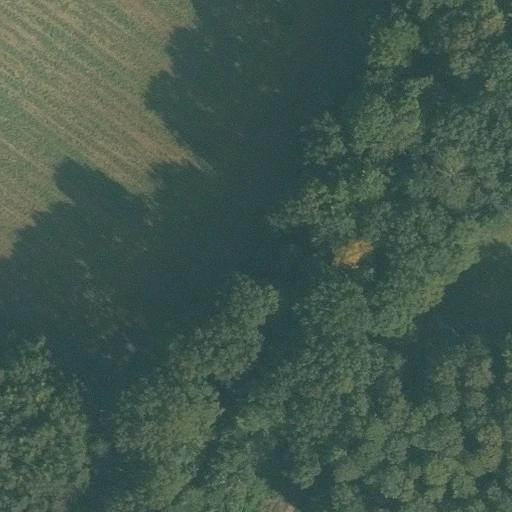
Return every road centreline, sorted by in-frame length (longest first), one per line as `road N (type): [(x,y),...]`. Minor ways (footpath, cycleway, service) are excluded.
road 1 (residential): [(125,511),(175,431),(244,348),(468,0)]
road 2 (track): [(143,491),(140,455),(115,427),(0,343)]
road 3 (track): [(269,511),(369,345)]
